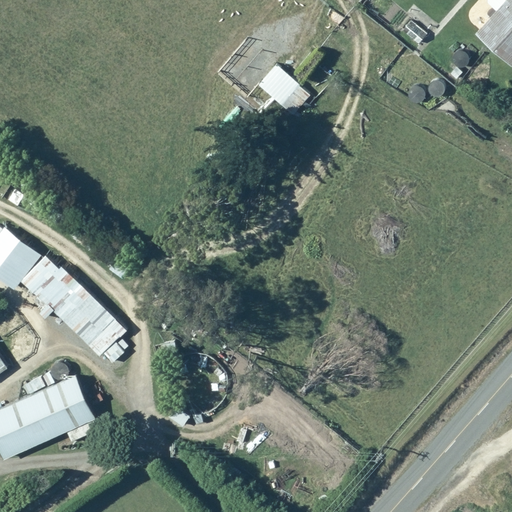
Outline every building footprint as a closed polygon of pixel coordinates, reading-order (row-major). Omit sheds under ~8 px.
[(511,0),(487,0),(496,9),(477,30),(511,62),(511,0)] [(279,63),(262,82),(296,113),(313,93),(279,63)] [(25,279),(47,253),(10,223),(0,234),(0,272),(18,288),(25,279)] [(47,253),(25,279),(49,299),(40,310),(49,317),(53,312),(104,355),(130,323),(47,253)] [(0,441),(6,456),(11,454),(67,429),(74,444),(106,429),(81,371),(59,380),(54,368),(25,381),(30,392),(16,399),(12,390),(0,395),(0,404),(1,405),(0,405),(0,441)]
